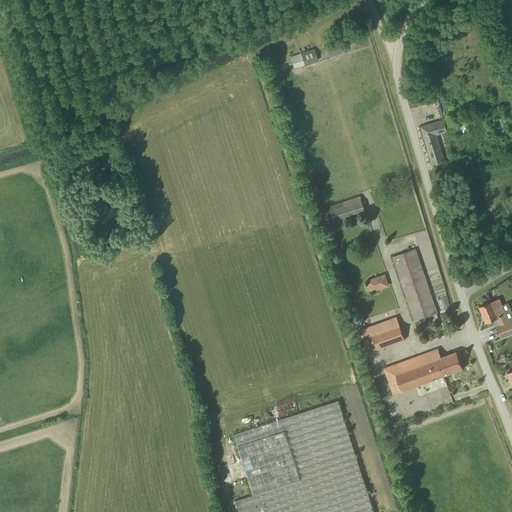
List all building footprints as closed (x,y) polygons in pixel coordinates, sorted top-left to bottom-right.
[(329,57),(343,52),(338,41),(325,45),(329,57)] [(304,65),(318,60),(314,49),(300,54),(304,65)] [(432,165),(433,164),(445,161),(436,135),(448,132),(444,120),(421,126),(432,165)] [(329,229),(367,217),(360,196),(322,209),(329,229)] [(413,233),(416,246),(429,243),(427,230),(413,233)] [(414,321),(428,316),(437,313),(415,249),(392,257),(414,321)] [(378,276),(383,288),(389,286),(385,274),(378,276)] [(511,319),(508,321),(499,299),(480,307),(486,322),(497,318),(500,325),(497,327),(501,338),(511,333),(511,319)] [(377,349),(404,340),(396,317),(359,330),(367,352),(377,348),(377,349)] [(440,358),(437,350),(385,368),(394,394),(463,369),(457,352),(440,358)] [(373,511),(339,402),(235,435),(254,495),(236,501),(239,511),(373,511)]
